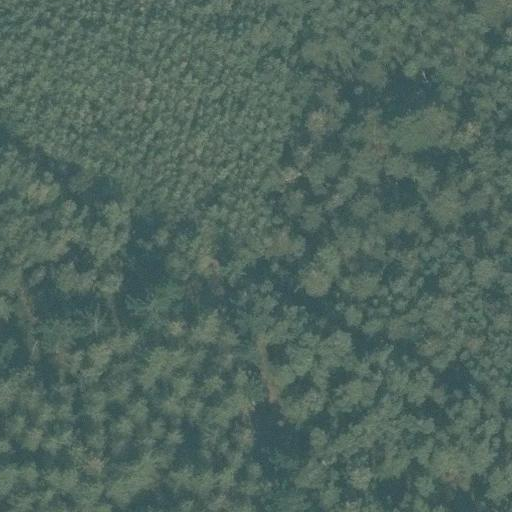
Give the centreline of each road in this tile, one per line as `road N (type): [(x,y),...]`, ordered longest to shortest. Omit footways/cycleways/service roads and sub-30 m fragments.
road 1 (track): [(0,148),(268,294)]
road 2 (track): [(268,294),(511,422)]
